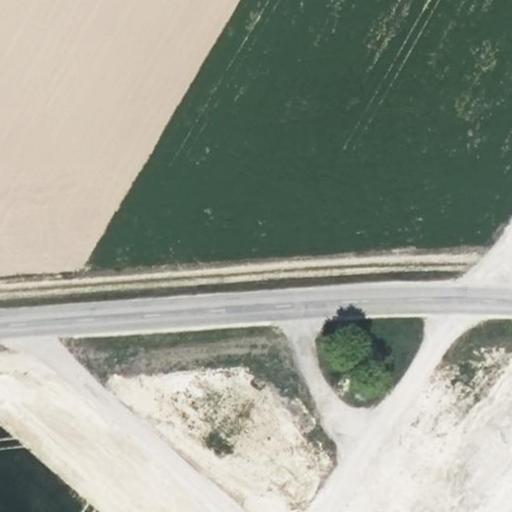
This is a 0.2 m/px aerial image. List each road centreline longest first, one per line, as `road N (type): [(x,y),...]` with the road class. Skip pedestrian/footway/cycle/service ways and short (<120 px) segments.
road 1 (tertiary): [(0,324),(465,294),(511,298)]
road 2 (track): [(0,358),(298,337)]
